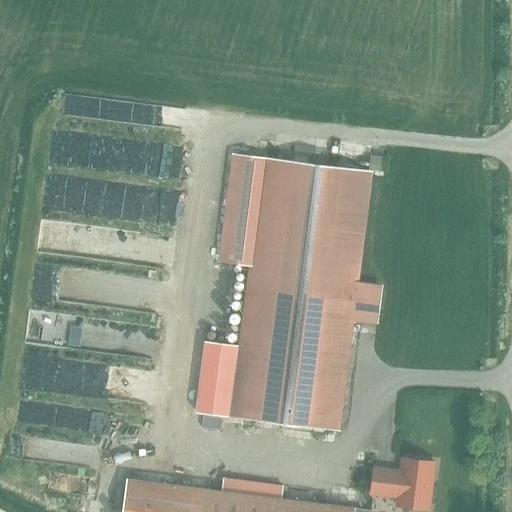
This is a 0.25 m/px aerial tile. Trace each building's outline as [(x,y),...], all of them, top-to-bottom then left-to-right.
[(71,113),(67,142),(175,156),(179,127),(71,113)] [(234,416),(335,429),(350,315),(377,319),(381,289),(353,285),(368,172),(236,155),(222,261),(253,265),(234,416)] [(79,191),(80,156),(63,156),(61,190),(79,191)] [(144,190),(148,172),(118,165),(110,194),(137,201),(140,189),(144,190)] [(93,216),(76,213),(73,224),(91,228),(93,216)] [(52,246),(48,279),(165,295),(172,251),(145,247),(144,259),(88,251),(88,252),(79,251),(81,238),(74,237),(73,249),(52,246)] [(396,505),(429,510),(435,463),(402,459),(400,474),(392,473),(393,470),(374,468),(371,493),(397,497),(396,505)] [(353,511),(354,508),(206,489),(127,479),(122,511),(353,511)]
